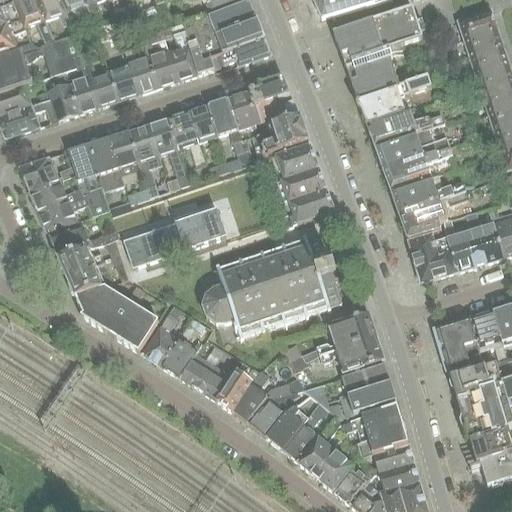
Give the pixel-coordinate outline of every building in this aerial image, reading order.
[(53,44),(44,25),(35,0),(10,0),(13,7),(1,13),(8,30),(13,40),(25,36),(23,32),(36,27),(44,47),(53,44)] [(71,32),(65,17),(59,0),(35,0),(44,25),(58,20),(62,32),(66,30),(67,33),(71,32)] [(83,0),(59,0),(65,17),(72,15),(84,26),(86,32),(93,30),(83,0)] [(108,6),(109,6),(107,0),(83,0),(93,30),(103,27),(96,7),(106,3),(108,6)] [(107,0),(109,6),(120,2),(125,19),(136,15),(131,0),(107,0)] [(188,0),(190,2),(195,0),(200,0),(208,18),(247,2),(245,0),(188,0)] [(313,0),(323,22),(374,8),(391,3),(390,0),(313,0)] [(263,41),(255,22),(247,2),(208,18),(208,19),(183,28),(186,37),(182,38),(186,49),(197,46),(200,54),(204,64),(209,63),(223,58),(263,41)] [(336,37),(333,38),(358,107),(429,84),(428,81),(399,90),(387,55),(422,44),(412,13),(336,37)] [(462,44),(497,32),(491,13),(456,25),(462,44)] [(8,30),(0,32),(0,61),(19,55),(13,40),(8,30)] [(462,44),(468,63),(504,51),(497,32),(462,44)] [(173,40),(171,33),(141,42),(144,50),(173,40)] [(73,38),(53,44),(44,47),(19,55),(0,61),(0,96),(30,87),(26,69),(30,68),(33,65),(37,63),(41,61),(43,59),(50,80),(76,72),(75,70),(83,68),(73,38)] [(167,56),(177,87),(196,80),(189,57),(186,49),(182,38),(173,42),(177,52),(167,56)] [(238,71),(238,70),(271,60),(263,41),(223,58),(209,63),(213,75),(215,74),(216,78),(238,71)] [(143,51),(147,62),(157,93),(177,87),(167,56),(154,60),(151,48),(143,51)] [(468,63),(474,81),(510,70),(504,51),(468,63)] [(127,69),(138,99),(157,93),(147,62),(135,66),(131,54),(123,57),(127,69)] [(204,64),(200,54),(189,57),(196,80),(213,75),(209,63),(204,64)] [(85,70),(99,112),(118,106),(108,75),(100,78),(96,67),(85,70)] [(138,99),(127,69),(108,75),(118,106),(138,99)] [(69,88),(79,118),(99,112),(85,70),(76,73),(80,84),(69,88)] [(474,81),(481,100),(511,89),(511,76),(510,70),(474,81)] [(260,93),(248,97),(252,112),(290,100),(284,85),(279,82),(259,89),(260,93)] [(429,84),(358,107),(366,129),(414,114),(409,99),(431,92),(429,84)] [(69,88),(47,95),(50,104),(57,125),(79,118),(69,88)] [(24,89),(0,97),(0,120),(32,110),(24,89)] [(511,89),(481,100),(487,119),(511,110),(511,89)] [(248,97),(227,104),(236,135),(257,128),(252,112),(248,97)] [(290,100),(252,112),(257,128),(270,124),(272,131),(298,122),(290,100)] [(32,110),(0,120),(0,130),(5,143),(40,131),(35,117),(46,114),(50,128),(57,125),(50,104),(32,110)] [(236,135),(227,104),(208,110),(217,141),(227,138),(231,148),(233,148),(240,145),(236,135)] [(208,110),(189,117),(198,148),(217,141),(208,110)] [(511,110),(487,119),(493,138),(511,131),(511,110)] [(414,114),(366,129),(366,130),(368,134),(373,147),(374,152),(430,134),(430,133),(445,129),(442,120),(419,127),(414,114)] [(189,117),(168,123),(178,154),(188,151),(194,168),(204,164),(198,148),(189,117)] [(308,147),(298,122),(272,131),(259,135),(260,138),(258,138),(264,161),(308,147)] [(178,154),(168,123),(149,130),(159,160),(169,157),(180,193),(190,190),(178,154)] [(159,160),(149,130),(129,136),(143,183),(152,180),(147,164),(159,160)] [(511,131),(493,138),(499,156),(511,152),(511,131)] [(430,134),(374,152),(376,156),(381,169),(382,173),(449,151),(446,143),(434,147),(430,134)] [(124,189),(143,183),(129,136),(109,143),(124,189)] [(109,143),(89,149),(104,197),(124,189),(109,143)] [(240,145),(233,148),(237,159),(244,157),(240,145)] [(80,193),(84,201),(88,211),(92,221),(109,215),(103,198),(104,197),(89,149),(68,156),(80,193)] [(449,151),(382,173),(382,174),(384,178),(389,192),(390,196),(457,174),(453,161),(462,158),(459,149),(449,152),(449,151)] [(281,186),(281,187),(318,175),(309,150),(275,162),(283,185),(281,186)] [(511,152),(499,156),(505,175),(511,173),(511,152)] [(253,164),(250,155),(244,157),(237,159),(238,163),(235,163),(238,173),(248,170),(247,166),(253,164)] [(19,172),(30,198),(61,187),(50,162),(19,172)] [(229,176),(238,173),(235,163),(226,166),(229,176)] [(213,181),(229,176),(226,166),(210,172),(213,181)] [(484,168),(474,170),(477,181),(487,178),(484,168)] [(390,196),(398,217),(464,195),(457,174),(390,196)] [(289,208),(326,195),(318,175),(281,187),(281,186),(272,190),(280,212),(289,209),(289,208)] [(152,180),(143,183),(150,202),(158,199),(152,180)] [(176,184),(167,186),(170,196),(179,193),(176,184)] [(65,198),(61,187),(30,198),(38,217),(84,201),(80,193),(65,198)] [(149,203),(146,194),(127,201),(130,209),(149,203)] [(334,217),(326,195),(289,208),(289,209),(297,230),(334,217)] [(464,195),(398,217),(407,243),(441,233),(439,227),(442,227),(446,225),(447,224),(450,211),(467,205),(464,195)] [(73,216),(88,211),(84,201),(38,217),(46,237),(77,227),(73,216)] [(112,221),(131,214),(129,207),(110,214),(112,221)] [(152,215),(150,209),(142,212),(144,218),(152,215)] [(495,209),(487,211),(492,228),(502,263),(511,260),(511,221),(500,225),(495,209)] [(174,223),(176,229),(124,247),(133,272),(225,242),(217,216),(201,221),(199,215),(174,223)] [(476,217),(465,220),(469,234),(479,270),(488,268),(502,263),(492,228),(480,231),(476,217)] [(253,235),(268,231),(264,218),(249,223),(253,235)] [(114,222),(118,232),(126,230),(122,220),(114,222)] [(446,225),(442,227),(446,241),(457,277),(479,270),(469,234),(454,238),(450,223),(447,224),(446,225)] [(50,240),(59,262),(87,253),(88,254),(93,252),(105,250),(119,244),(116,235),(94,244),(91,248),(83,229),(50,240)] [(433,238),(408,246),(420,288),(432,284),(457,277),(446,241),(435,244),(433,238)] [(201,311),(205,322),(215,329),(227,330),(234,327),(240,345),(243,344),(243,342),(262,336),(262,338),(265,337),(264,335),(284,328),(284,330),(287,330),(286,328),(305,321),(306,323),(308,322),(308,320),(327,313),(327,316),(331,315),(330,312),(342,308),(333,283),(337,282),(331,265),(328,266),(319,241),(307,245),(306,242),(303,243),(304,246),(285,252),(284,250),(281,251),(282,253),(263,259),(262,257),(260,258),(260,260),(241,266),(241,264),(238,265),(239,267),(220,274),(219,272),(216,273),(222,290),(213,293),(205,300),(201,311)] [(127,280),(115,246),(107,249),(119,283),(127,280)] [(87,253),(59,262),(57,263),(66,282),(104,266),(102,259),(91,263),(88,254),(87,253)] [(104,266),(66,282),(74,303),(102,293),(113,289),(104,266)] [(143,296),(135,291),(127,305),(135,309),(143,296)] [(83,321),(94,330),(116,344),(135,315),(110,299),(108,293),(75,305),(83,321)] [(182,316),(173,310),(161,331),(170,337),(182,316)] [(511,310),(501,314),(492,317),(500,343),(501,342),(502,347),(511,344),(511,310)] [(135,315),(116,344),(138,357),(157,328),(135,315)] [(488,318),(470,323),(478,351),(479,357),(495,353),(499,367),(507,365),(502,347),(501,342),(500,343),(492,317),(488,318)] [(316,352),(319,360),(375,341),(367,318),(327,331),(334,350),(330,352),(326,349),(316,352)] [(205,331),(192,323),(179,343),(186,347),(187,345),(192,348),(198,338),(200,339),(205,331)] [(445,330),(433,334),(446,375),(447,375),(470,368),(466,355),(478,351),(470,323),(445,330)] [(142,360),(161,372),(179,343),(161,332),(142,360)] [(344,376),(381,365),(383,365),(375,341),(319,360),(322,369),(332,365),(333,362),(338,360),(344,376)] [(161,372),(180,384),(196,358),(198,355),(179,343),(161,372)] [(290,367),(301,360),(302,359),(296,349),(283,356),(290,367)] [(217,363),(222,354),(217,351),(212,360),(217,363)] [(198,394),(215,405),(232,380),(221,373),(229,358),(222,354),(217,363),(218,364),(214,369),(214,368),(198,394)] [(208,365),(196,358),(180,384),(196,392),(198,394),(214,368),(208,365)] [(296,377),(303,373),(307,370),(305,368),(301,360),(290,367),(296,377)] [(499,367),(450,381),(453,392),(456,402),(511,384),(511,363),(507,365),(499,367)] [(384,369),(341,381),(347,400),(339,402),(345,423),(361,418),(354,398),(361,396),(390,388),(384,369)] [(217,407),(233,418),(250,390),(253,387),(238,376),(217,407)] [(260,376),(252,387),(260,393),(269,382),(260,376)] [(306,393),(299,382),(287,389),(285,390),(290,399),(297,396),(306,393)] [(511,384),(456,402),(466,436),(469,446),(508,434),(507,432),(511,430),(511,384)] [(390,388),(361,396),(366,415),(396,406),(390,388)] [(329,411),(322,389),(303,395),(319,408),(312,416),(322,424),(328,416),(335,421),(338,425),(343,423),(338,408),(329,411)] [(250,390),(233,418),(248,429),(266,405),(265,405),(267,402),(250,390)] [(290,399),(285,390),(270,394),(267,399),(274,404),(290,399)] [(297,396),(290,399),(274,404),(280,409),(298,401),(297,396)] [(250,431),(265,443),(283,419),(267,407),(250,431)] [(294,411),(283,419),(265,443),(280,455),(281,456),(307,423),(294,411)] [(359,443),(402,430),(397,411),(350,425),(353,436),(357,435),(359,443)] [(282,456),(297,468),(318,442),(310,436),(320,424),(312,417),(307,423),(281,456),(282,456)] [(297,468),(315,483),(335,456),(325,448),(339,429),(334,422),(318,442),(297,468)] [(361,463),(373,460),(408,449),(402,430),(359,443),(361,448),(357,449),(361,463)] [(508,434),(469,446),(476,469),(480,468),(486,466),(511,457),(511,430),(507,432),(508,434)] [(346,443),(335,456),(315,483),(331,496),(352,470),(342,462),(349,453),(346,443)] [(378,478),(378,477),(413,468),(408,449),(373,460),(376,472),(368,474),(364,479),(371,484),(373,480),(378,478)] [(511,457),(486,466),(480,468),(487,491),(492,490),(493,493),(494,493),(503,490),(502,487),(511,484),(511,457)] [(383,495),(398,491),(419,486),(413,468),(378,477),(378,478),(383,495)] [(334,498),(351,511),(368,488),(371,484),(364,479),(355,472),(334,498)] [(426,511),(419,486),(398,491),(403,511),(426,511)] [(383,511),(379,496),(368,488),(351,511),(350,511),(383,511)] [(403,511),(398,491),(383,495),(379,496),(383,511),(403,511)]
